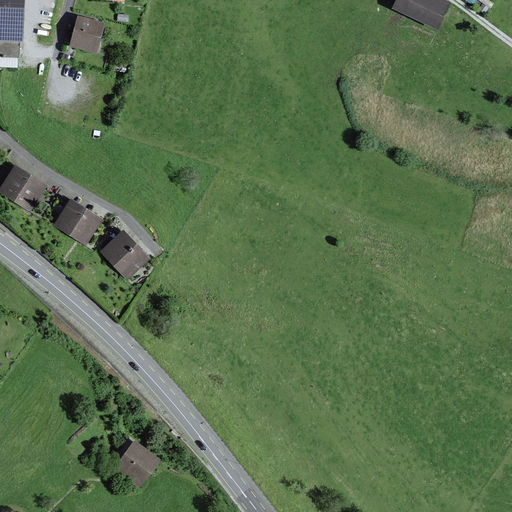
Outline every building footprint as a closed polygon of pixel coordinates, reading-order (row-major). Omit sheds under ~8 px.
[(0,0),(0,66),(17,67),(18,41),(23,41),(24,0),(0,0)] [(438,29),(451,2),(447,0),(395,0),(392,7),(438,29)] [(489,7),(482,3),(479,9),(485,13),(489,7)] [(105,21),(78,14),(69,45),(97,53),(105,21)] [(128,17),(118,14),(117,21),(127,23),(128,17)] [(131,66),(120,63),(117,75),(128,78),(131,66)] [(48,184),(14,163),(0,186),(0,193),(30,212),(48,184)] [(103,218),(71,197),(53,225),(85,245),(103,218)] [(151,257),(123,228),(99,251),(127,280),(151,257)] [(162,458),(135,438),(112,468),(139,488),(162,458)]
